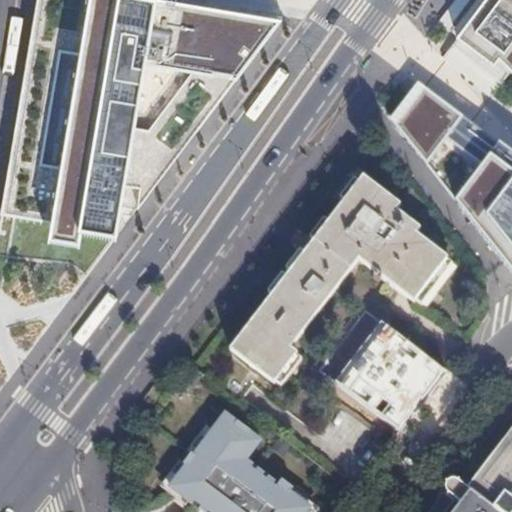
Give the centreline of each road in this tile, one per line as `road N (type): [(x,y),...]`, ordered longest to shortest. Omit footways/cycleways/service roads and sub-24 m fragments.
road 1 (primary): [(50,468),(387,0)]
road 2 (primary): [(341,0),(17,443)]
